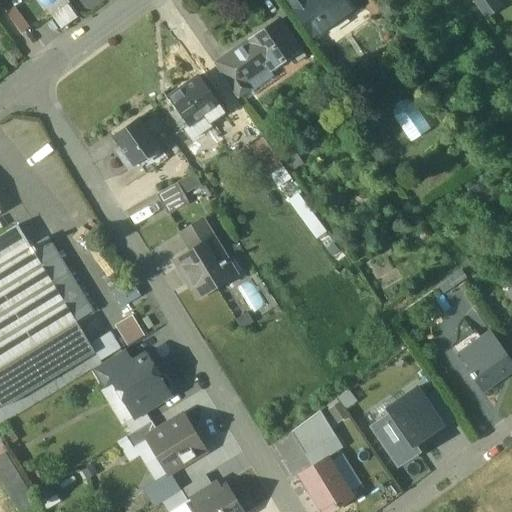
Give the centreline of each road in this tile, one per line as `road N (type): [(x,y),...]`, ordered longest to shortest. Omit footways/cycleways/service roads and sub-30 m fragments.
road 1 (residential): [(30,80),(297,511)]
road 2 (residential): [(399,511),(511,429)]
road 3 (residential): [(141,0),(30,80)]
